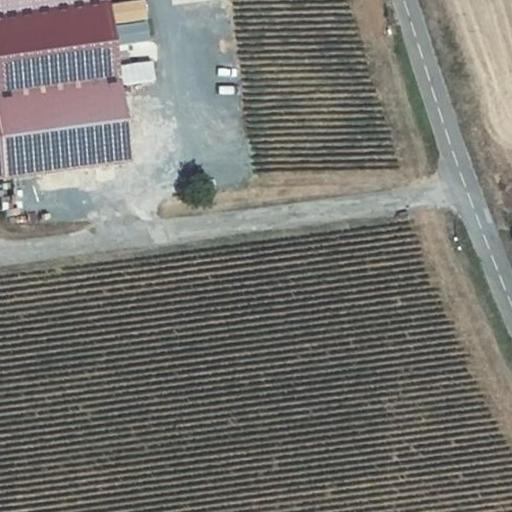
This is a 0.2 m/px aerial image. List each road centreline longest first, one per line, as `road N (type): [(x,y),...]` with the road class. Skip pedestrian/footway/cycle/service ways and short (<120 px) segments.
road 1 (unknown): [(466,178),(0,245)]
road 2 (tertiary): [(408,0),(511,294)]
